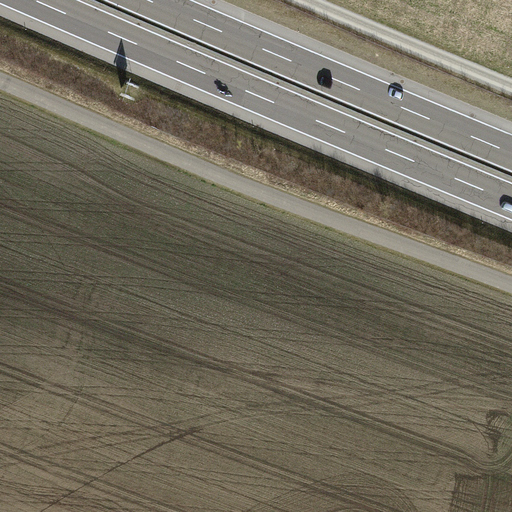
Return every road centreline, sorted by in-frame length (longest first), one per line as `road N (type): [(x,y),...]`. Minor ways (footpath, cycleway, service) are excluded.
road 1 (track): [(0,81),(213,174),(511,287)]
road 2 (motorway): [(25,0),(511,204)]
road 3 (motorway): [(511,150),(159,0)]
road 4 (track): [(302,0),(511,89)]
